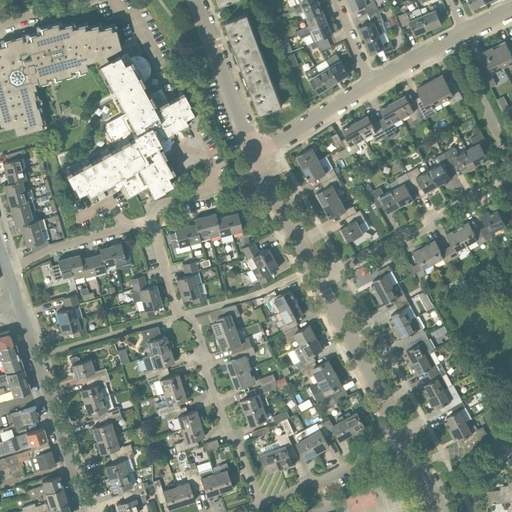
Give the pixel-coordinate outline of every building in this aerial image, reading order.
[(317,0),(293,0),(296,5),(288,8),(289,12),(318,1),(317,0)] [(365,0),(348,0),(353,11),(364,6),(368,14),(378,10),(373,0),(367,0),(365,1),(365,0)] [(486,3),(484,0),(468,0),(472,9),(486,3)] [(298,15),(305,12),(308,18),(323,12),(318,1),(289,12),(291,17),(298,15)] [(432,12),(423,16),(429,30),(442,24),(437,12),(438,12),(435,5),(430,7),(432,12)] [(278,14),(275,7),(269,9),(271,16),(278,14)] [(429,30),(423,16),(420,9),(413,12),(413,13),(411,14),(410,11),(399,16),(403,27),(410,24),(415,35),(429,30)] [(378,10),(368,14),(371,22),(360,27),(365,40),(380,34),(386,32),(382,23),(383,22),(381,18),(378,10)] [(308,18),(311,25),(309,26),(295,32),(297,36),(299,35),(327,23),(323,12),(308,18)] [(239,51),(257,45),(255,40),(258,39),(250,19),(248,20),(246,14),(228,21),(231,29),(228,30),(234,45),(237,44),(239,51)] [(399,25),(395,17),(388,20),(392,28),(399,25)] [(96,59),(99,64),(110,58),(110,59),(121,54),(118,48),(120,47),(114,24),(102,28),(101,24),(89,27),(88,23),(75,26),(74,22),(62,25),(61,21),(36,28),(37,32),(5,41),(6,45),(0,46),(0,126),(3,125),(4,129),(13,127),(16,135),(38,129),(42,128),(43,129),(45,129),(46,128),(46,127),(41,106),(42,104),(42,101),(40,99),(38,98),(34,83),(46,80),(47,81),(49,82),(51,81),(52,81),(53,79),(54,78),(70,74),(73,75),(75,75),(77,73),(79,71),(87,69),(85,62),(96,59)] [(327,23),(299,35),(301,38),(310,35),(313,42),(316,41),(326,37),(332,34),(327,23)] [(395,35),(403,32),(400,26),(393,29),(395,35)] [(380,34),(365,40),(371,54),(383,49),(383,50),(393,46),(391,42),(386,44),(384,45),(380,34)] [(326,37),(316,41),(318,46),(329,42),(326,37)] [(511,62),(511,51),(511,52),(505,42),(493,48),(503,67),(511,62)] [(257,45),(239,51),(242,59),(240,60),(245,75),(248,74),(251,82),(268,75),(266,70),(269,69),(262,50),(259,51),(257,45)] [(503,67),(493,48),(480,54),(488,69),(483,71),(491,87),(496,84),(491,73),(503,67)] [(134,55),(129,57),(127,52),(119,56),(119,55),(121,54),(110,59),(110,58),(99,64),(97,66),(99,71),(102,69),(107,80),(105,81),(110,90),(112,88),(118,99),(115,100),(120,109),(123,108),(125,113),(106,123),(106,125),(105,130),(115,148),(110,151),(109,149),(99,154),(101,156),(90,162),(89,159),(80,164),(82,167),(71,172),(70,170),(65,172),(72,186),(73,185),(78,194),(87,189),(90,196),(95,193),(94,191),(104,185),(106,188),(114,183),(114,182),(119,180),(129,197),(148,187),(151,191),(148,193),(151,198),(164,190),(164,189),(172,185),(167,176),(174,172),(172,167),(169,169),(164,158),(166,157),(164,153),(170,149),(179,152),(180,148),(181,145),(172,142),(169,136),(173,134),(172,131),(182,125),(183,128),(188,125),(184,118),(193,114),(188,105),(189,105),(182,91),(177,94),(179,96),(168,102),(161,88),(147,96),(141,85),(144,84),(143,82),(147,78),(150,73),(150,68),(148,62),(145,58),(140,56),(134,55)] [(292,67),(298,65),(293,54),(288,56),(292,67)] [(326,60),(329,65),(338,81),(349,74),(337,54),(326,60)] [(319,71),(328,87),(338,81),(329,65),(319,71)] [(328,87),(319,71),(316,66),(305,73),(318,93),(328,87)] [(268,75),(251,82),(254,90),(251,91),(257,106),(259,105),(262,113),(279,107),(276,97),(279,96),(273,80),(270,81),(268,75)] [(430,82),(441,102),(448,99),(451,105),(457,101),(463,99),(454,82),(449,85),(443,75),(430,82)] [(417,103),(418,104),(425,119),(437,112),(434,106),(441,102),(430,82),(417,89),(423,100),(417,103)] [(393,102),(401,118),(409,114),(413,121),(418,118),(420,122),(425,119),(418,104),(412,107),(409,101),(405,95),(393,102)] [(380,124),(386,135),(388,139),(397,134),(395,131),(397,130),(393,123),(401,118),(393,102),(380,109),(383,115),(386,121),(380,124)] [(355,122),(364,139),(372,135),(375,141),(386,135),(380,124),(375,127),(372,121),(371,122),(368,115),(355,122)] [(343,144),(343,145),(349,156),(359,150),(356,143),(364,139),(355,122),(342,129),(346,135),(345,136),(348,141),(343,144)] [(337,148),(343,145),(343,144),(337,133),(331,136),(337,148)] [(474,145),(466,150),(475,166),(488,159),(484,153),(485,152),(482,147),(488,144),(481,133),(470,139),(474,145)] [(303,169),(319,160),(315,153),(318,151),(315,145),(302,152),(303,153),(296,156),(303,169)] [(475,166),(466,150),(458,154),(455,147),(444,153),(450,165),(456,162),(458,167),(459,166),(463,173),(475,166)] [(3,163),(6,174),(23,169),(20,159),(23,158),(21,151),(6,155),(8,162),(3,163)] [(450,165),(444,153),(433,159),(437,166),(429,170),(438,186),(451,179),(447,173),(448,173),(445,167),(450,165)] [(325,181),(336,175),(333,169),(329,171),(327,166),(323,168),(319,160),(303,169),(310,181),(316,178),(316,179),(322,176),(325,181)] [(438,186),(429,170),(421,174),(417,168),(407,173),(413,185),(418,182),(421,187),(422,187),(425,193),(438,186)] [(6,174),(8,184),(9,184),(22,181),(26,180),(23,169),(6,174)] [(413,185),(407,173),(396,179),(399,186),(392,190),(401,206),(413,199),(410,193),(411,193),(408,188),(413,185)] [(323,206),(339,198),(335,190),(338,188),(336,183),(339,181),(336,175),(325,181),(328,187),(322,190),(316,193),(323,206)] [(9,184),(8,184),(4,185),(7,196),(24,191),(22,181),(9,184)] [(401,206),(392,190),(383,194),(380,188),(373,191),(369,193),(376,205),(381,202),(384,207),(388,213),(401,206)] [(24,191),(7,196),(10,206),(27,201),(24,191)] [(345,218),(349,216),(356,212),(354,207),(350,209),(347,204),(343,206),(339,198),(323,206),(330,219),(336,215),(337,216),(342,213),(345,218)] [(32,200),(27,201),(10,206),(13,217),(30,212),(35,210),(32,200)] [(360,210),(356,212),(349,216),(352,222),(346,225),(347,225),(340,229),(347,241),(354,238),(364,233),(359,225),(366,221),(360,210)] [(480,230),(486,241),(493,238),(490,233),(506,225),(498,210),(490,214),(489,211),(481,216),(487,226),(480,230)] [(30,212),(13,217),(16,228),(20,226),(33,222),(30,212)] [(237,213),(227,216),(231,233),(242,231),(237,213)] [(216,219),(217,218),(216,214),(205,216),(210,239),(220,236),(216,219)] [(210,239),(205,216),(194,219),(195,224),(196,224),(201,241),(210,239)] [(227,216),(217,218),(216,219),(220,236),(231,233),(227,216)] [(20,226),(23,236),(41,231),(38,220),(33,222),(20,226)] [(457,228),(467,246),(477,240),(480,245),(486,241),(480,230),(475,233),(469,222),(457,228)] [(196,224),(195,224),(185,227),(190,244),(201,241),(196,224)] [(190,244),(185,227),(174,229),(179,247),(190,244)] [(447,248),(453,259),(459,255),(457,251),(467,246),(457,228),(446,234),(452,245),(447,248)] [(41,231),(23,236),(26,247),(44,242),(41,231)] [(424,246),(434,264),(444,259),(446,263),(453,259),(447,248),(441,251),(435,240),(424,246)] [(121,243),(110,246),(115,264),(116,270),(121,268),(119,263),(126,261),(121,243)] [(245,254),(256,248),(253,243),(242,249),(245,254)] [(115,264),(110,246),(99,249),(100,254),(101,254),(104,267),(105,267),(115,264)] [(434,264),(424,246),(413,252),(418,263),(413,266),(419,277),(426,273),(424,269),(434,264)] [(257,267),(273,258),(268,248),(259,253),(256,248),(245,254),(248,260),(246,261),(251,270),(257,267)] [(500,249),(500,250),(497,254),(496,255),(503,259),(507,254),(500,249)] [(101,254),(100,254),(90,257),(95,274),(106,271),(105,267),(104,267),(101,254)] [(73,275),(83,273),(84,272),(80,259),(81,259),(79,255),(68,258),(73,275)] [(90,257),(81,259),(80,259),(84,272),(83,273),(84,277),(95,274),(90,257)] [(73,275),(68,258),(58,261),(62,278),(73,275)] [(273,258),(257,267),(262,277),(258,279),(261,284),(273,278),(270,273),(278,268),(273,258)] [(184,271),(197,267),(195,261),(182,265),(184,271)] [(371,286),(376,295),(393,286),(386,274),(392,271),(389,265),(378,271),(380,277),(373,281),(374,284),(371,286)] [(179,290),(197,285),(194,274),(198,273),(197,267),(184,271),(186,276),(176,279),(179,290)] [(131,279),(132,285),(145,282),(143,276),(131,279)] [(145,282),(132,285),(134,291),(138,290),(141,300),(159,296),(156,285),(147,287),(145,282)] [(398,283),(393,286),(376,295),(380,303),(384,301),(385,305),(393,300),(396,305),(407,299),(398,283)] [(200,295),(197,285),(179,290),(182,301),(192,298),(193,304),(206,300),(204,294),(200,295)] [(281,311),(297,303),(290,291),(284,294),(271,301),(274,306),(277,304),(281,311)] [(423,303),(430,299),(426,291),(419,295),(423,303)] [(65,304),(77,301),(76,295),(63,298),(65,304)] [(159,296),(141,300),(144,311),(140,312),(141,318),(154,315),(153,309),(162,306),(159,296)] [(407,299),(396,305),(399,311),(391,315),(393,318),(389,320),(394,329),(411,320),(405,308),(410,305),(407,299)] [(77,301),(65,304),(66,310),(57,313),(60,323),(77,318),(74,308),(79,307),(77,301)] [(283,333),(284,332),(295,326),(292,321),(297,318),(303,314),(297,303),(281,311),(285,318),(281,320),(284,325),(280,327),(283,333)] [(213,324),(218,337),(237,330),(232,319),(240,316),(236,305),(221,309),(224,317),(218,319),(219,322),(213,324)] [(260,322),(266,319),(261,307),(254,310),(260,322)] [(83,317),(77,318),(60,323),(63,334),(72,331),(74,337),(86,334),(85,328),(86,319),(83,317)] [(415,340),(426,334),(416,317),(411,320),(394,329),(399,337),(402,335),(404,339),(409,336),(412,342),(415,340)] [(301,346),(316,337),(309,325),(299,330),(297,325),(295,326),(284,332),(290,343),(297,339),(301,346)] [(151,355),(170,350),(166,336),(161,338),(160,334),(156,335),(154,328),(140,331),(143,339),(142,339),(139,344),(145,348),(148,347),(151,355)] [(0,347),(16,344),(12,333),(7,330),(0,332),(0,347)] [(237,330),(218,337),(223,350),(230,347),(230,348),(234,347),(236,352),(239,352),(252,347),(249,341),(241,344),(237,330)] [(426,334),(415,340),(417,345),(406,351),(408,354),(404,356),(409,365),(430,353),(435,350),(429,340),(426,334)] [(303,367),(313,362),(316,361),(313,355),(322,350),(316,337),(301,346),(293,350),(297,357),(300,361),(296,363),(299,369),(300,369),(303,367)] [(0,361),(19,356),(16,344),(0,347),(0,361)] [(252,347),(239,352),(241,357),(227,362),(232,375),(249,369),(251,368),(247,357),(256,354),(253,346),(252,347)] [(146,378),(164,372),(162,366),(174,363),(170,350),(151,355),(155,368),(144,372),(146,378)] [(430,353),(409,365),(413,373),(417,371),(419,374),(427,370),(430,376),(441,370),(438,364),(437,365),(430,353)] [(19,356),(0,361),(0,366),(3,366),(5,372),(22,366),(19,356)] [(88,375),(90,380),(108,375),(106,368),(95,372),(91,359),(80,362),(79,357),(77,358),(76,356),(71,358),(71,359),(70,360),(76,378),(88,375)] [(319,382),(335,373),(328,361),(321,365),(320,364),(315,367),(313,362),(303,367),(300,369),(303,375),(306,374),(308,378),(315,374),(319,382)] [(27,380),(26,375),(25,375),(23,368),(6,374),(0,376),(0,388),(10,385),(27,380)] [(249,369),(232,375),(237,389),(256,382),(253,376),(251,376),(249,369)] [(441,370),(430,376),(432,381),(424,385),(426,388),(422,390),(427,399),(449,387),(443,376),(444,375),(441,370)] [(163,394),(182,387),(182,386),(185,385),(183,380),(180,381),(178,374),(166,378),(164,372),(146,378),(148,384),(159,380),(163,394)] [(330,398),(331,398),(333,397),(330,391),(341,385),(335,373),(319,382),(323,389),(312,394),(318,404),(321,403),(330,398)] [(259,379),(262,386),(276,381),(273,374),(259,379)] [(108,375),(90,380),(92,386),(80,390),(84,403),(103,397),(101,389),(107,388),(105,382),(110,381),(108,375)] [(276,381),(278,388),(287,384),(285,378),(276,381)] [(27,380),(10,385),(0,388),(0,394),(11,391),(13,397),(30,391),(28,384),(29,384),(27,380)] [(278,388),(276,381),(262,386),(264,393),(269,391),(278,388)] [(453,385),(449,387),(427,399),(432,407),(436,405),(437,409),(448,403),(451,407),(462,401),(453,385)] [(164,414),(177,410),(175,404),(187,401),(182,387),(163,394),(164,394),(161,395),(163,401),(165,400),(168,406),(157,410),(159,416),(164,414)] [(345,390),(333,397),(336,403),(348,397),(345,390)] [(246,413),(263,407),(259,395),(242,401),(246,413)] [(103,397),(84,403),(88,416),(100,413),(102,418),(120,412),(118,406),(107,410),(103,397)] [(330,398),(321,403),(327,409),(332,405),(336,403),(333,397),(331,398),(330,398)] [(462,401),(451,407),(454,413),(446,417),(448,420),(445,422),(449,431),(466,421),(460,411),(465,408),(462,401)] [(40,418),(36,406),(6,416),(9,423),(13,422),(13,420),(22,417),(24,422),(40,418)] [(263,407),(246,413),(251,425),(268,419),(263,407)] [(182,430),(200,424),(196,410),(184,414),(182,408),(177,410),(164,414),(166,420),(178,416),(182,430)] [(281,421),(287,419),(289,418),(287,411),(273,416),(276,423),(281,421)] [(120,412),(102,418),(104,425),(92,429),(97,442),(116,436),(115,434),(118,433),(116,428),(113,429),(111,422),(122,419),(120,412)] [(343,415),(353,433),(365,427),(357,413),(351,416),(349,412),(343,415)] [(323,422),(330,435),(336,432),(340,440),(353,433),(343,415),(336,418),(339,423),(333,426),(329,418),(323,422)] [(287,419),(281,421),(288,436),(294,433),(287,419)] [(466,421),(449,431),(454,439),(457,438),(459,441),(464,438),(466,443),(462,445),(467,453),(486,433),(483,427),(477,429),(475,425),(469,428),(466,421)] [(309,437),(317,453),(329,446),(325,438),(330,435),(323,422),(318,424),(321,430),(309,437)] [(205,437),(200,424),(182,430),(186,442),(175,446),(177,453),(195,447),(193,441),(205,437)] [(255,439),(268,434),(265,427),(252,432),(255,439)] [(15,437),(0,442),(0,447),(7,445),(10,451),(11,451),(19,449),(29,445),(31,450),(49,446),(43,428),(27,433),(15,437)] [(280,468),(280,469),(293,465),(290,458),(296,456),(286,433),(280,435),(281,438),(278,439),(281,448),(274,451),(280,468)] [(116,436),(97,442),(94,443),(96,449),(99,448),(101,455),(112,451),(114,456),(133,450),(131,444),(119,448),(116,436)] [(317,453),(309,437),(297,443),(305,459),(317,453)] [(206,451),(219,447),(217,439),(204,444),(206,451)] [(49,446),(31,450),(31,451),(28,452),(30,459),(31,458),(36,457),(37,462),(40,470),(47,467),(55,465),(49,446)] [(133,450),(114,456),(116,462),(105,466),(108,478),(127,472),(124,460),(135,457),(133,450)] [(280,468),(274,451),(261,456),(267,472),(280,468)] [(20,462),(18,454),(0,459),(0,470),(11,467),(14,478),(24,475),(21,466),(20,462)] [(189,464),(191,469),(196,487),(202,485),(206,497),(219,493),(213,474),(211,469),(199,473),(197,467),(195,468),(194,463),(189,464)] [(175,486),(181,505),(182,505),(183,507),(188,506),(187,503),(194,501),(190,489),(196,487),(191,469),(185,471),(188,482),(175,486)] [(213,474),(219,493),(233,488),(227,470),(213,474)] [(127,472),(108,478),(113,492),(125,489),(126,494),(144,488),(142,482),(132,485),(127,472)] [(29,499),(45,494),(62,488),(59,475),(41,481),(43,485),(26,491),(29,499)] [(181,505),(175,486),(174,487),(173,484),(168,485),(169,488),(163,490),(159,479),(152,481),(159,503),(165,501),(168,510),(181,505)] [(511,481),(508,482),(509,490),(501,491),(501,490),(488,491),(489,504),(511,501),(511,481)] [(62,488),(45,494),(47,502),(35,506),(34,503),(22,507),(23,510),(17,511),(36,511),(57,506),(67,503),(62,488)] [(144,488),(126,494),(128,500),(117,504),(119,511),(137,511),(140,511),(139,510),(142,509),(141,509),(143,508),(141,504),(146,502),(145,498),(146,495),(144,488)] [(159,511),(156,500),(147,502),(150,511),(159,511)] [(57,506),(36,511),(70,511),(67,503),(57,506)]
